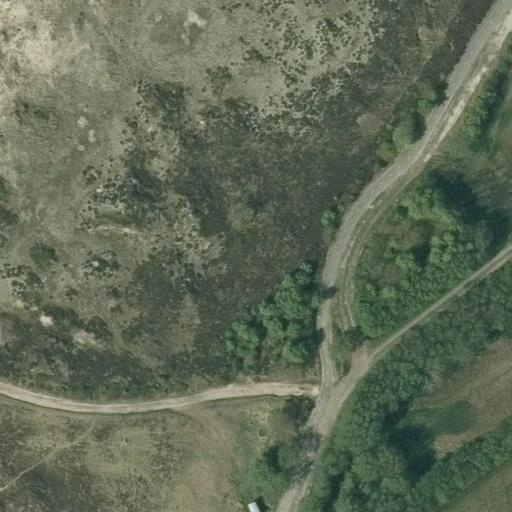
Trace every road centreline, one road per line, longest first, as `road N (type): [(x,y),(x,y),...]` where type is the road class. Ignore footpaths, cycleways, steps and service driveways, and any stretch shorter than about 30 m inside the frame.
road 1 (track): [(357,371),(344,290),(350,251),(453,112),(511,15)]
road 2 (track): [(0,393),(125,411),(267,390),(325,391)]
road 3 (track): [(511,249),(373,354),(346,389)]
road 4 (track): [(346,389),(299,511)]
